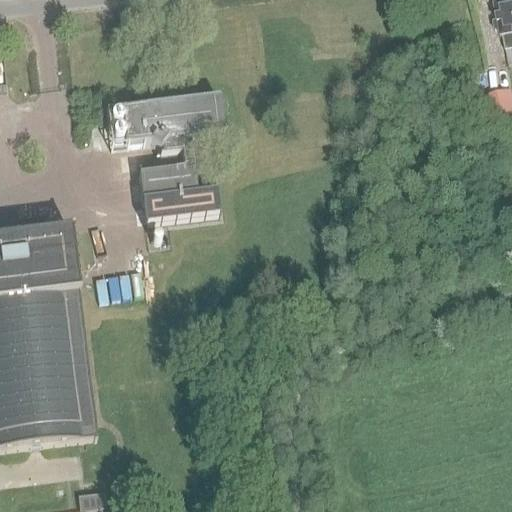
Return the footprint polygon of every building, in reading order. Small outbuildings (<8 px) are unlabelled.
[(511,3),(495,7),(500,39),(503,38),(506,52),(511,51),(511,3)] [(486,99),(482,100),(482,102),(490,129),(511,123),(511,100),(510,93),(486,99)] [(218,105),(106,119),(111,158),(144,154),(144,151),(151,150),(159,158),(162,180),(138,183),(141,206),(144,231),(219,222),(216,197),(196,200),(190,148),(223,144),(218,105)] [(0,457),(95,445),(68,236),(0,245),(0,457)] [(103,497),(77,500),(78,511),(104,511),(105,511),(103,497)]
